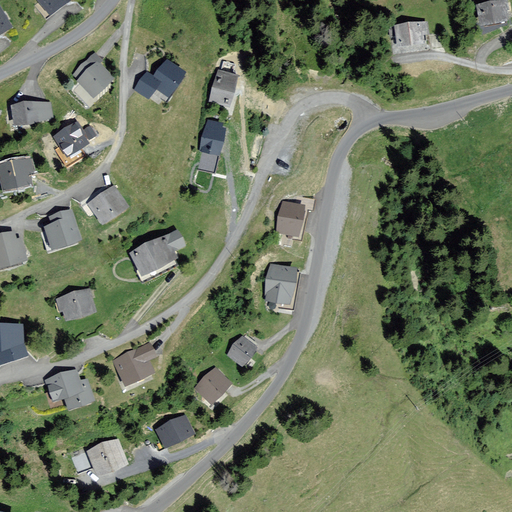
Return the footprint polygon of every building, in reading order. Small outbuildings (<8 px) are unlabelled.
[(67,0),(39,0),(50,13),(67,0)] [(508,8),(506,0),(478,5),(481,24),(507,19),(505,9),(508,8)] [(0,31),(9,26),(0,10),(0,31)] [(427,33),(426,22),(397,25),(400,45),(424,43),(423,34),(427,33)] [(186,74),(167,60),(154,78),(148,74),(136,89),(149,99),(157,88),(169,97),(186,74)] [(93,69),(87,62),(75,73),(95,96),(114,80),(99,63),(93,69)] [(237,75),(219,70),(211,100),(229,105),(237,75)] [(49,103),(15,106),(17,124),(35,122),(35,118),(50,117),(49,103)] [(223,124),(208,120),(201,150),(219,154),(225,129),(221,128),(223,124)] [(85,133),(78,122),(55,137),(68,156),(88,142),(82,134),(85,133)] [(34,171),(31,160),(0,166),(0,167),(5,188),(29,182),(27,173),(34,171)] [(128,205),(115,187),(90,204),(103,222),(128,205)] [(305,206),(284,202),(278,231),(299,235),(305,206)] [(80,240),(70,210),(51,216),(54,225),(47,228),(54,249),(80,240)] [(182,245),(176,233),(133,253),(144,274),(178,258),(174,249),(182,245)] [(14,240),(13,234),(0,236),(0,264),(26,258),(21,239),(14,240)] [(298,269),(270,264),(265,295),(269,296),(268,300),(292,304),(298,269)] [(95,311),(89,289),(57,299),(61,311),(64,310),(68,320),(95,311)] [(23,348),(22,325),(0,326),(0,359),(1,363),(26,355),(23,348)] [(242,365),(257,348),(243,337),(229,354),(242,365)] [(156,356),(150,343),(115,360),(127,384),(154,371),(148,359),(156,356)] [(231,384),(216,369),(197,388),(212,403),(231,384)] [(94,401),(86,379),(78,382),(75,371),(48,380),(54,399),(64,396),(68,410),(94,401)] [(193,433),(184,416),(159,429),(167,446),(193,433)] [(126,463),(117,440),(89,452),(98,474),(126,463)]
